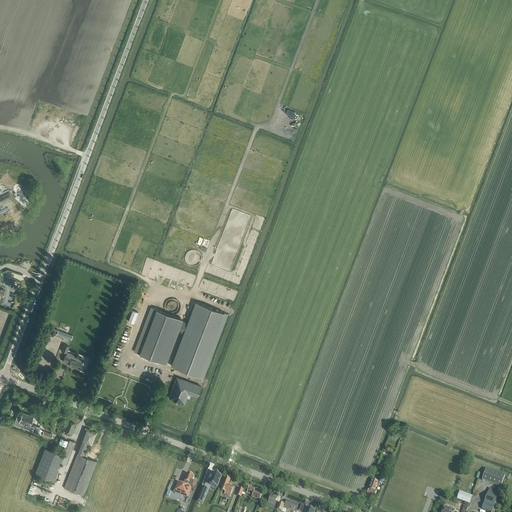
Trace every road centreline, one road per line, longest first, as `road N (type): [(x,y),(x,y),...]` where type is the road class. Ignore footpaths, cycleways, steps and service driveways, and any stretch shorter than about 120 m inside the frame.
road 1 (unclassified): [(3,377),(145,0)]
road 2 (unclassified): [(352,511),(3,377)]
road 3 (track): [(170,99),(112,252),(157,294)]
road 4 (track): [(258,124),(189,306)]
